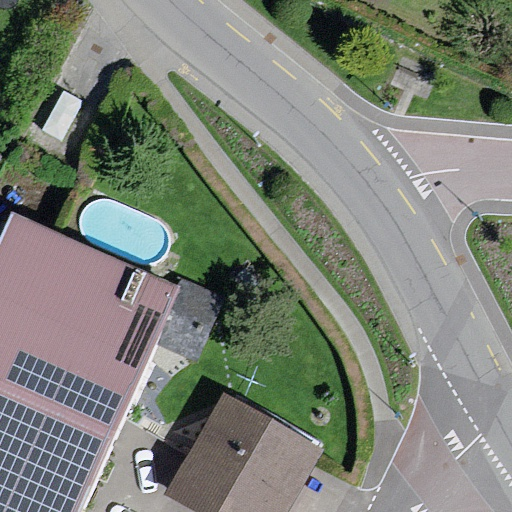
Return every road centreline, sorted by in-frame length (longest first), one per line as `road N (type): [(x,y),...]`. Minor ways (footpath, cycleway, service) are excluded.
road 1 (residential): [(377,204),(297,115),(161,0)]
road 2 (residential): [(505,425),(377,204)]
road 3 (residential): [(377,204),(435,169),(511,167)]
road 4 (residential): [(409,511),(432,483),(505,425)]
